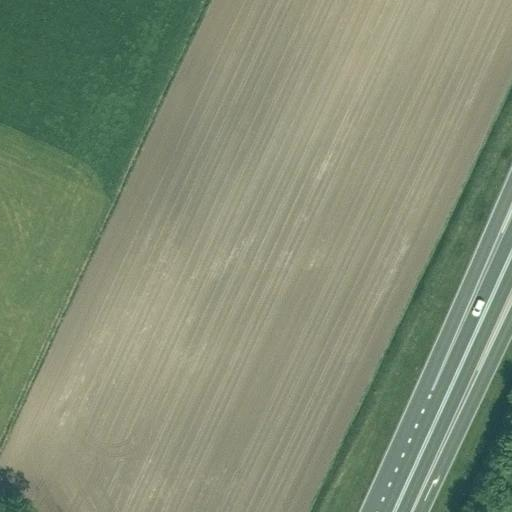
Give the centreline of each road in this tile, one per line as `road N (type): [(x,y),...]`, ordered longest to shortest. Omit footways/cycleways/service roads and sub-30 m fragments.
road 1 (trunk): [(395,511),(511,295)]
road 2 (trunk): [(511,219),(446,396)]
road 3 (trunk): [(446,396),(511,251)]
road 4 (trunk): [(393,511),(446,396)]
